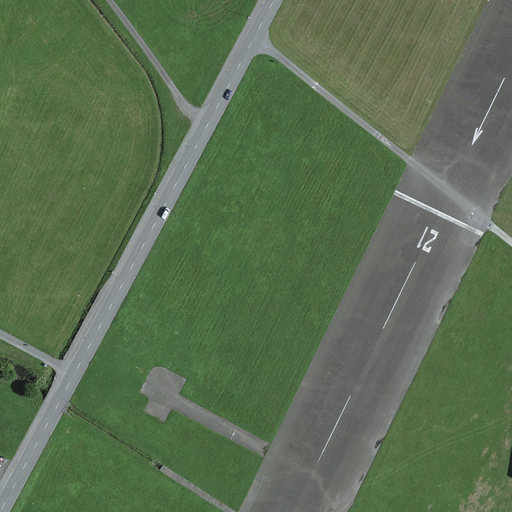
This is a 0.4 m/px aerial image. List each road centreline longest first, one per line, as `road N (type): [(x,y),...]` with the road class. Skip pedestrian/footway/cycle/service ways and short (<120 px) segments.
road 1 (primary): [(74,373),(273,0)]
road 2 (primary): [(0,511),(74,373)]
